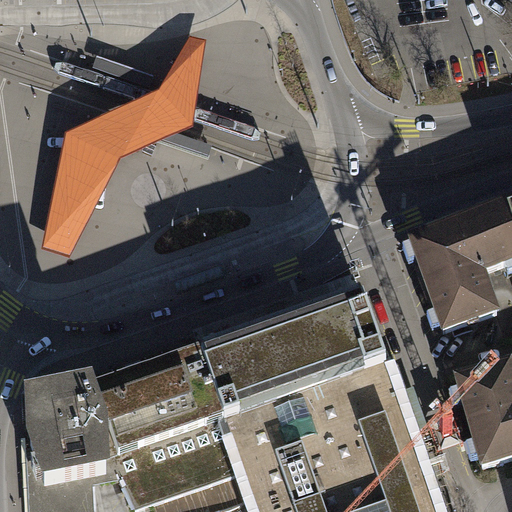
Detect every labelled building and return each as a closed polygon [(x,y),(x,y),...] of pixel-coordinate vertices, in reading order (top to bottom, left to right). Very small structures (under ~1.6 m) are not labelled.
[(159,96),(65,138),(41,253),(70,260),(121,166),(193,134),(207,44),(190,40),(159,96)] [(511,229),(511,226),(506,212),(453,232),(408,249),(410,255),(404,257),(408,267),(410,274),(416,271),(436,326),(429,329),(434,341),(439,339),(442,346),(502,323),(488,285),(511,275),(511,229)] [(202,362),(244,482),(254,511),(435,511),(364,305),(348,310),(331,316),(322,289),(224,323),(233,350),(218,356),(202,361),(202,362)] [(98,400),(92,402),(119,479),(135,511),(139,511),(239,478),(241,482),(244,482),(202,362),(154,379),(127,388),(98,398),(98,400)] [(511,367),(483,376),(455,384),(481,477),(511,468),(511,367)] [(92,511),(91,485),(119,479),(92,402),(92,401),(30,407),(32,459),(34,497),(34,511),(92,511)]
